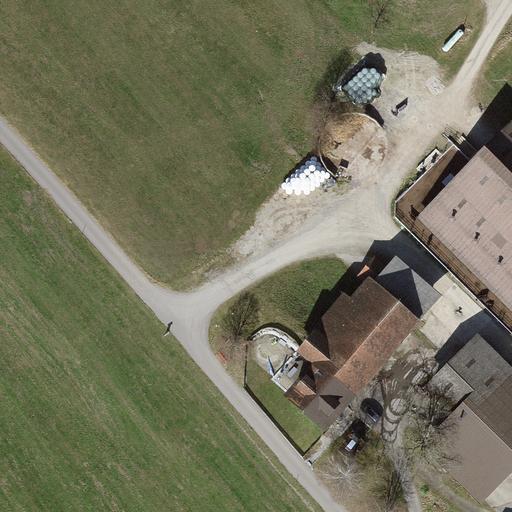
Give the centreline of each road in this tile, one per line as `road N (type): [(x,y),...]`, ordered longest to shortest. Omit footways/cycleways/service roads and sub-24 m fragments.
road 1 (track): [(335,511),(0,128)]
road 2 (track): [(170,327),(370,218),(439,127),(511,2)]
road 3 (track): [(370,218),(511,347)]
